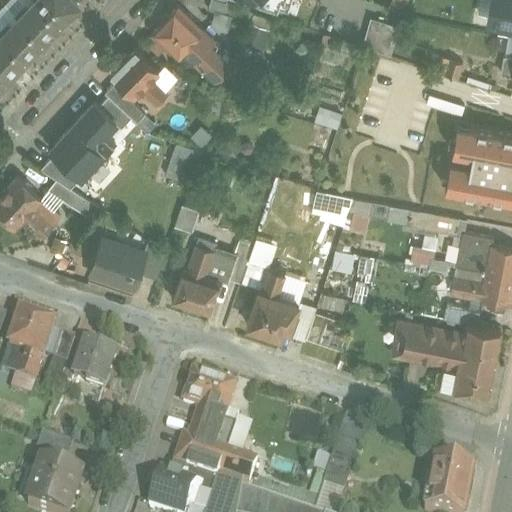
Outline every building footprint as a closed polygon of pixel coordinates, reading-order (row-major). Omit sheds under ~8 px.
[(77,0),(35,0),(30,5),(27,2),(21,9),(16,4),(13,7),(18,12),(17,12),(20,15),(13,23),(10,20),(3,27),(0,24),(0,84),(80,2),(77,0)] [(236,3),(225,0),(211,0),(209,8),(232,15),(236,3)] [(511,27),(511,0),(486,0),(483,23),(511,27)] [(235,58),(179,3),(170,13),(169,12),(161,21),(161,22),(152,31),(177,55),(184,48),(215,79),(235,58)] [(356,43),(389,52),(397,24),(364,14),(356,43)] [(160,68),(137,46),(112,71),(135,94),(142,87),(158,102),(169,91),(153,75),(160,68)] [(511,53),(506,52),(502,70),(511,72),(511,53)] [(465,60),(452,56),(447,72),(460,77),(465,60)] [(460,77),(447,72),(437,102),(483,117),(492,87),(460,77)] [(146,112),(115,81),(106,90),(110,93),(133,115),(138,120),(146,112)] [(133,115),(110,93),(100,104),(117,120),(117,121),(122,126),(133,115)] [(95,99),(52,146),(56,151),(83,175),(89,180),(110,157),(104,152),(116,139),(107,131),(117,121),(117,120),(100,104),(95,99)] [(179,141),(168,174),(192,182),(203,149),(179,141)] [(83,175),(56,151),(42,166),(58,177),(72,186),(83,175)] [(511,153),(498,151),(493,178),(488,202),(511,206),(511,153)] [(493,178),(446,169),(440,199),(461,203),(462,197),(488,202),(493,178)] [(43,197),(18,173),(0,192),(0,211),(16,226),(24,217),(43,235),(55,222),(45,212),(49,207),(41,199),(43,197)] [(72,186),(58,177),(49,188),(84,211),(91,199),(72,186)] [(422,188),(376,179),(372,200),(410,207),(418,209),(422,188)] [(309,209),(344,212),(346,193),(311,190),(309,209)] [(348,226),(362,227),(365,198),(351,197),(348,226)] [(176,201),(169,223),(186,229),(193,206),(176,201)] [(418,209),(410,207),(407,223),(458,232),(461,217),(418,209)] [(495,236),(463,230),(456,264),(511,274),(511,247),(493,244),(495,236)] [(219,242),(200,236),(198,242),(217,249),(219,242)] [(145,251),(105,237),(93,271),(136,285),(141,271),(147,252),(145,251)] [(167,250),(150,238),(145,251),(147,252),(141,271),(158,277),(167,250)] [(217,249),(198,242),(189,266),(209,273),(217,250),(217,249)] [(255,247),(240,242),(236,256),(229,276),(243,281),(251,259),(255,247)] [(348,270),(351,251),(331,248),(327,266),(348,270)] [(236,256),(217,250),(209,273),(222,278),(224,274),(229,276),(236,256)] [(272,266),(251,259),(243,281),(254,285),(257,278),(266,281),(272,266)] [(189,266),(186,265),(175,298),(211,310),(222,278),(209,273),(189,266)] [(286,271),(272,266),(266,281),(264,289),(279,294),(286,271)] [(511,297),(511,274),(487,270),(485,279),(471,277),(468,290),(511,298),(511,297)] [(264,289),(261,288),(249,323),(281,334),(284,326),(291,328),(300,301),(279,294),(264,289)] [(469,308),(456,306),(454,319),(466,321),(469,308)] [(338,319),(315,311),(306,338),(340,349),(347,328),(336,324),(338,319)] [(55,325),(21,314),(10,347),(25,352),(43,358),(44,358),(55,325)] [(502,328),(466,321),(464,333),(458,364),(457,370),(454,387),(484,393),(490,390),(502,328)] [(464,333),(408,322),(402,353),(458,364),(464,333)] [(76,338),(63,333),(54,360),(67,364),(76,338)] [(75,342),(63,379),(73,383),(75,380),(86,345),(75,342)] [(116,355),(87,344),(86,345),(75,380),(76,380),(77,376),(88,380),(87,384),(104,390),(116,355)] [(43,358),(25,352),(17,375),(36,381),(43,358)] [(457,370),(438,366),(434,383),(454,387),(457,370)] [(234,386),(194,372),(184,402),(201,408),(196,421),(195,421),(190,436),(184,434),(174,464),(243,487),(248,488),(254,468),(239,463),(242,454),(227,449),(238,414),(226,410),(234,386)] [(36,381),(17,375),(13,388),(31,394),(36,381)] [(75,443),(44,433),(39,449),(53,454),(50,464),(66,470),(75,443)] [(355,444),(339,438),(324,483),(340,488),(355,444)] [(319,472),(324,456),(312,453),(307,468),(319,472)] [(452,466),(432,462),(422,510),(429,511),(463,511),(475,464),(453,459),(452,466)] [(66,470),(50,464),(42,488),(36,486),(29,505),(49,511),(71,511),(83,475),(66,470)] [(238,511),(243,487),(174,464),(171,472),(203,483),(200,491),(213,495),(207,511),(238,511)] [(171,472),(161,469),(149,504),(171,511),(185,511),(187,506),(194,508),(200,491),(203,483),(171,472)] [(316,511),(269,496),(248,488),(243,487),(238,511),(316,511)]
